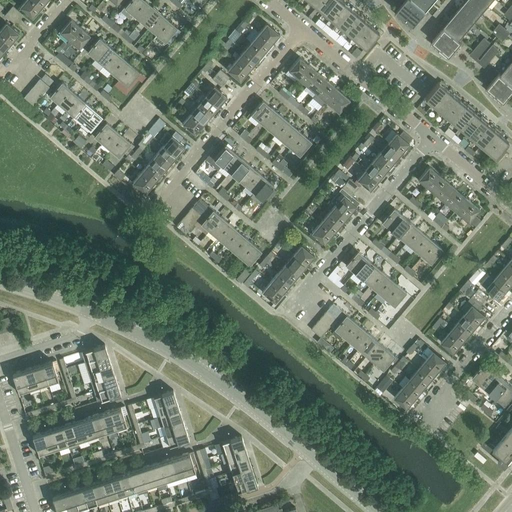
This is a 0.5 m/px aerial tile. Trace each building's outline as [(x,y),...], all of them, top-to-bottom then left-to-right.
[(41,8),(31,0),(24,0),(20,6),(33,17),(41,8)] [(130,0),(125,7),(133,14),(145,0),(144,0),(130,0)] [(153,7),(145,0),(133,14),(141,21),(153,7)] [(333,0),(321,0),(315,8),(322,14),(333,0)] [(344,2),(341,0),(333,0),(322,14),(330,20),(344,2)] [(405,0),(397,11),(398,11),(414,25),(415,24),(426,11),(413,0),(405,0)] [(430,0),(413,0),(426,11),(433,3),(430,0)] [(480,0),(466,0),(466,2),(481,14),(488,6),(480,0)] [(351,8),(345,3),(344,2),(330,20),(336,25),(351,8)] [(466,2),(463,5),(459,10),(474,23),(481,14),(466,2)] [(22,14),(13,5),(8,10),(18,18),(22,14)] [(161,13),(153,7),(141,21),(149,28),(161,13)] [(358,13),(351,8),(336,25),(343,31),(358,13)] [(18,18),(8,10),(4,15),(14,23),(18,18)] [(459,10),(455,15),(452,18),(467,31),(474,23),(459,10)] [(169,20),(161,13),(149,28),(157,34),(169,20)] [(365,19),(359,14),(358,13),(343,31),(350,37),(365,19)] [(60,32),(69,40),(80,27),(71,18),(60,32)] [(452,18),(449,21),(445,26),(460,39),(467,31),(452,18)] [(372,25),(365,19),(350,37),(357,43),(372,25)] [(177,27),(169,20),(157,34),(165,41),(177,27)] [(6,22),(0,29),(0,33),(11,43),(19,33),(6,22)] [(280,34),(267,23),(259,32),(272,43),(280,34)] [(377,29),(372,25),(357,43),(363,48),(364,49),(365,47),(378,32),(381,34),(383,31),(378,27),(377,29)] [(445,26),(442,29),(433,41),(450,55),(449,55),(450,56),(462,40),(460,39),(445,26)] [(90,35),(80,27),(69,40),(79,48),(90,35)] [(177,27),(165,41),(169,45),(181,30),(177,27)] [(131,33),(129,36),(133,39),(133,40),(139,33),(134,29),(131,33)] [(236,29),(228,38),(233,42),(241,33),(236,29)] [(272,43),(259,32),(251,41),(264,52),(272,43)] [(11,43),(0,33),(0,48),(3,52),(11,43)] [(98,38),(96,36),(95,36),(90,41),(91,42),(87,46),(90,48),(87,51),(96,59),(107,44),(99,37),(98,38)] [(264,52),(251,41),(243,50),(256,62),(264,52)] [(115,51),(107,44),(96,59),(103,65),(115,51)] [(480,45),(474,51),(471,54),(477,59),(485,49),(480,45)] [(256,62),(243,50),(235,60),(248,71),(256,62)] [(123,58),(115,51),(103,65),(111,72),(123,58)] [(487,51),(480,60),(479,61),(484,65),(493,56),(487,51)] [(299,57),(288,70),(298,78),(309,65),(299,57)] [(131,64),(123,58),(111,72),(119,79),(131,64)] [(248,71),(235,60),(227,69),(240,80),(248,71)] [(140,72),(131,64),(119,79),(128,86),(140,72)] [(318,72),(309,65),(298,78),(307,86),(318,72)] [(511,68),(508,66),(502,73),(501,74),(511,83),(511,68)] [(220,69),(216,74),(226,82),(230,77),(220,69)] [(327,80),(318,72),(307,86),(316,93),(327,80)] [(500,72),(497,75),(487,87),(488,87),(504,101),(505,100),(511,92),(511,83),(501,74),(502,73),(500,72)] [(226,82),(216,74),(212,78),(222,86),(226,82)] [(40,79),(36,83),(45,91),(49,86),(40,79)] [(337,88),(327,80),(316,93),(326,101),(337,88)] [(62,82),(50,96),(58,103),(70,89),(62,82)] [(446,88),(439,82),(438,82),(424,100),(431,105),(446,88)] [(36,83),(32,88),(41,96),(45,91),(36,83)] [(214,85),(206,95),(219,106),(227,96),(214,85)] [(32,88),(28,92),(38,100),(41,96),(32,88)] [(350,99),(337,88),(326,101),(339,112),(350,99)] [(453,94),(447,89),(446,88),(431,105),(438,111),(453,94)] [(78,95),(70,89),(58,103),(66,110),(78,95)] [(28,92),(24,97),(34,105),(38,100),(28,92)] [(459,99),(453,94),(438,111),(445,117),(459,99)] [(86,102),(78,95),(66,110),(74,116),(86,102)] [(219,106),(206,95),(198,104),(211,115),(219,106)] [(467,105),(461,100),(459,99),(445,117),(452,123),(467,105)] [(271,107),(263,100),(251,114),(259,121),(271,107)] [(94,109),(86,102),(74,116),(82,123),(94,109)] [(211,115),(198,104),(190,113),(203,124),(211,115)] [(474,111),(467,105),(452,123),(459,129),(474,111)] [(43,111),(48,115),(52,110),(47,106),(43,111)] [(279,114),(271,107),(259,121),(267,128),(279,114)] [(102,116),(94,109),(82,123),(90,130),(102,116)] [(480,117),(474,112),(474,111),(459,129),(466,134),(480,117)] [(203,124),(190,113),(182,123),(195,134),(203,124)] [(287,120),(279,114),(267,128),(275,135),(287,120)] [(487,123),(480,117),(466,134),(472,140),(487,123)] [(59,124),(64,128),(68,124),(63,120),(59,124)] [(295,127),(287,120),(275,135),(283,141),(295,127)] [(94,136),(102,143),(103,143),(114,129),(106,122),(94,136)] [(494,128),(488,124),(487,123),(472,140),(479,146),(494,128)] [(72,127),(68,124),(64,128),(68,132),(72,127)] [(303,134),(295,127),(283,141),(291,148),(303,134)] [(501,134),(494,128),(479,146),(486,152),(501,134)] [(122,136),(114,129),(103,143),(110,150),(122,136)] [(175,131),(172,135),(179,141),(183,137),(175,131)] [(409,143),(396,132),(388,142),(401,153),(409,143)] [(312,141),(303,134),(291,148),(300,155),(312,141)] [(506,139),(501,134),(486,152),(493,157),(493,158),(508,141),(511,143),(511,141),(511,139),(508,137),(506,139)] [(172,135),(164,145),(177,156),(185,146),(179,141),(172,135)] [(131,143),(122,136),(110,150),(119,157),(123,152),(131,143)] [(401,153),(388,142),(380,151),(394,162),(401,153)] [(131,143),(123,152),(126,155),(134,146),(131,143)] [(214,158),(222,165),(234,151),(226,144),(214,158)] [(89,149),(93,153),(97,149),(93,145),(89,149)] [(177,156),(164,145),(156,154),(169,165),(177,156)] [(242,158),(234,151),(222,165),(230,172),(242,158)] [(394,162),(380,151),(373,160),(386,171),(394,162)] [(169,165),(156,154),(148,163),(161,174),(169,165)] [(250,165),(242,158),(230,172),(238,179),(250,165)] [(113,166),(106,160),(101,165),(109,171),(113,166)] [(386,171),(373,160),(365,169),(378,180),(386,171)] [(161,174),(148,163),(140,172),(153,183),(161,174)] [(258,171),(250,165),(238,179),(246,185),(258,171)] [(439,174),(429,166),(418,179),(428,187),(439,174)] [(125,176),(121,172),(118,169),(114,174),(121,180),(125,176)] [(197,169),(194,172),(202,179),(205,176),(197,169)] [(378,180),(365,169),(357,179),(370,190),(378,180)] [(266,178),(258,171),(246,185),(254,192),(266,178)] [(153,183),(140,172),(132,182),(145,193),(153,183)] [(343,172),(340,175),(346,180),(348,177),(343,172)] [(448,182),(439,174),(428,187),(437,195),(448,182)] [(274,185),(266,178),(254,192),(262,199),(274,185)] [(350,178),(346,183),(355,191),(359,186),(350,178)] [(457,190),(448,182),(437,195),(446,203),(457,190)] [(355,191),(346,183),(342,188),(351,196),(355,191)] [(466,197),(457,190),(446,203),(455,211),(466,197)] [(343,195),(335,204),(348,215),(357,206),(343,195)] [(479,208),(466,197),(455,211),(468,221),(479,208)] [(348,215),(335,204),(328,213),(341,225),(348,215)] [(192,207),(188,212),(197,220),(202,215),(192,207)] [(382,222),(390,229),(402,215),(394,208),(382,222)] [(201,224),(209,231),(221,216),(213,209),(201,224)] [(188,212),(184,216),(194,224),(197,220),(188,212)] [(341,225),(328,213),(320,223),(333,234),(341,225)] [(410,222),(402,215),(390,229),(398,236),(410,222)] [(184,216),(180,221),(190,229),(194,224),(184,216)] [(229,223),(221,217),(221,216),(209,231),(217,237),(229,223)] [(180,221),(176,225),(176,226),(186,234),(190,229),(180,221)] [(418,228),(410,222),(398,236),(406,242),(418,228)] [(237,230),(229,223),(217,237),(225,244),(237,230)] [(333,234),(320,223),(312,232),(317,237),(325,243),(333,234)] [(426,235),(418,228),(406,242),(414,249),(426,235)] [(245,237),(237,230),(225,244),(233,251),(245,237)] [(434,242),(426,235),(414,249),(422,256),(434,242)] [(253,243),(245,237),(233,251),(241,258),(253,243)] [(442,249),(434,242),(422,256),(430,263),(442,249)] [(261,250),(253,243),(241,258),(249,265),(261,250)] [(301,244),(293,254),(306,265),(314,256),(301,244)] [(346,265),(354,272),(366,258),(358,251),(354,255),(351,253),(347,257),(350,260),(346,265)] [(306,265),(293,254),(285,263),(299,274),(306,265)] [(374,264),(366,258),(354,272),(362,279),(374,264)] [(511,261),(510,260),(502,269),(511,277),(511,261)] [(299,274),(285,263),(278,272),(291,283),(299,274)] [(382,271),(374,264),(362,279),(370,285),(382,271)] [(245,268),(237,278),(242,282),(250,272),(245,268)] [(511,284),(511,277),(502,269),(494,279),(508,290),(511,284)] [(390,278),(382,271),(370,285),(378,292),(390,278)] [(291,283),(278,272),(270,282),(283,293),(291,283)] [(330,274),(327,277),(340,288),(343,285),(330,274)] [(398,285),(390,278),(378,292),(386,299),(398,285)] [(508,290),(494,279),(486,288),(500,299),(508,290)] [(283,293),(270,282),(262,291),(275,302),(283,293)] [(406,292),(398,285),(386,299),(394,306),(406,292)] [(479,288),(475,292),(485,300),(489,296),(479,288)] [(485,300),(475,292),(471,297),(481,305),(485,300)] [(333,303),(327,311),(336,319),(342,311),(345,308),(336,300),(333,303)] [(473,304),(465,314),(478,325),(486,315),(473,304)] [(327,311),(323,315),(332,323),(336,319),(327,311)] [(346,314),(342,311),(336,319),(332,323),(331,325),(334,328),(346,314)] [(334,328),(343,336),(355,322),(346,314),(334,328)] [(478,325),(465,314),(457,323),(470,334),(478,325)] [(323,315),(319,320),(328,328),(331,325),(332,323),(323,315)] [(10,317),(4,319),(8,331),(14,329),(10,317)] [(319,320),(315,325),(325,332),(328,328),(319,320)] [(362,328),(355,322),(343,336),(351,342),(362,328)] [(470,334),(457,323),(449,332),(462,343),(470,334)] [(315,325),(311,329),(320,337),(325,332),(315,325)] [(370,335),(362,328),(351,342),(359,349),(370,335)] [(462,343),(449,332),(441,341),(454,353),(462,343)] [(378,342),(370,335),(359,349),(366,356),(378,342)] [(386,348),(378,342),(366,356),(374,363),(386,348)] [(105,344),(81,351),(85,362),(108,354),(105,344)] [(395,355),(386,348),(374,363),(383,369),(395,355)] [(447,361),(434,350),(426,360),(439,371),(447,361)] [(111,364),(108,354),(85,362),(88,371),(111,364)] [(439,371),(426,360),(418,369),(431,380),(439,371)] [(52,361),(42,364),(48,384),(58,380),(58,381),(59,380),(52,361)] [(472,377),(481,384),(493,370),(484,363),(472,377)] [(42,364),(32,367),(39,387),(48,384),(42,364)] [(111,364),(88,371),(91,381),(114,374),(111,364)] [(32,367),(23,370),(29,390),(30,394),(40,391),(39,387),(32,367)] [(431,380),(418,369),(410,378),(423,389),(431,380)] [(23,370),(12,374),(19,393),(29,390),(23,370)] [(501,377),(493,370),(481,384),(489,391),(501,377)] [(114,374),(91,381),(94,391),(117,383),(114,374)] [(387,374),(382,380),(386,384),(389,384),(393,379),(387,374)] [(509,384),(501,377),(489,391),(497,398),(509,384)] [(423,389),(410,378),(402,387),(415,398),(423,389)] [(117,383),(94,391),(97,401),(121,393),(117,383)] [(511,396),(511,386),(509,384),(497,398),(505,405),(511,396)] [(415,398),(402,387),(394,396),(407,408),(415,398)] [(173,390),(153,396),(154,397),(157,406),(176,400),(173,390)] [(176,400),(157,406),(160,416),(179,410),(176,400)] [(121,407),(110,410),(117,429),(126,426),(127,426),(121,407)] [(511,408),(510,411),(511,410),(511,426),(509,430),(501,423),(502,422),(501,421),(496,427),(497,428),(498,426),(506,434),(495,446),(487,439),(488,438),(487,438),(481,445),(505,466),(506,467),(511,459),(511,408)] [(110,410),(101,413),(107,432),(109,438),(118,435),(117,429),(110,410)] [(160,416),(150,419),(153,429),(157,427),(163,426),(183,419),(179,410),(160,416)] [(101,413),(91,416),(97,436),(107,432),(101,413)] [(91,416),(81,419),(88,439),(97,436),(91,416)] [(81,419),(72,422),(78,442),(79,446),(80,448),(90,445),(88,439),(81,419)] [(183,419),(163,426),(157,427),(161,437),(166,435),(186,429),(183,419)] [(72,422),(62,426),(68,445),(70,449),(79,446),(78,442),(72,422)] [(62,426),(52,429),(58,448),(68,445),(62,426)] [(52,429),(43,432),(49,451),(58,448),(52,429)] [(161,437),(160,437),(163,447),(169,445),(189,439),(186,429),(166,435),(161,437)] [(43,432),(32,435),(39,455),(39,454),(49,451),(43,432)] [(241,435),(214,444),(218,454),(221,453),(225,452),(245,446),(241,435)] [(225,452),(221,453),(224,463),(228,462),(248,455),(245,446),(225,452)] [(189,452),(179,456),(185,475),(195,472),(196,472),(189,452)] [(248,455),(228,462),(232,471),(251,465),(248,455)] [(179,456),(169,459),(176,478),(185,475),(179,456)] [(169,459),(160,462),(168,487),(178,484),(176,478),(169,459)] [(160,462),(150,465),(156,484),(158,490),(168,487),(160,462)] [(150,465),(140,468),(147,488),(156,484),(150,465)] [(251,465),(232,471),(235,481),(254,475),(251,465)] [(140,468),(131,471),(138,495),(148,492),(147,488),(140,468)] [(131,471),(121,474),(127,494),(129,499),(138,495),(131,471)] [(121,474),(111,477),(117,497),(127,494),(121,474)] [(254,475),(235,481),(238,491),(257,485),(254,475)] [(111,477),(101,481),(107,500),(117,497),(111,477)] [(101,481),(92,484),(98,503),(107,500),(101,481)] [(92,484),(82,487),(88,506),(98,503),(92,484)] [(82,487),(72,490),(78,510),(88,506),(82,487)] [(72,490),(62,493),(68,511),(70,511),(78,510),(72,490)] [(68,511),(62,493),(52,497),(57,511),(68,511)] [(176,499),(172,501),(173,505),(183,502),(182,497),(180,494),(175,495),(176,499)] [(4,499),(7,510),(13,509),(9,497),(4,499)] [(166,499),(161,500),(162,504),(164,508),(173,505),(172,501),(167,502),(166,499)] [(279,511),(277,503),(250,511),(296,511),(295,507),(280,511),(279,511)]
